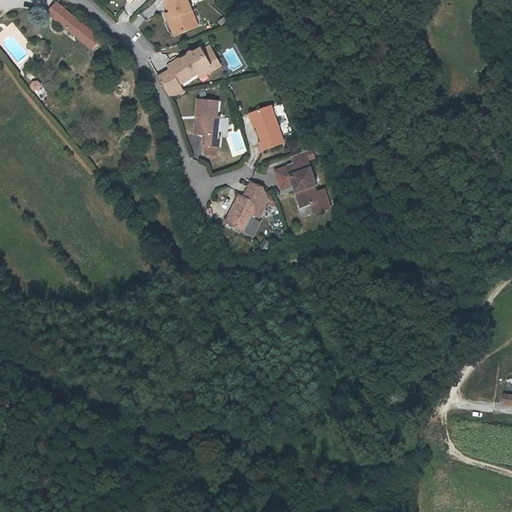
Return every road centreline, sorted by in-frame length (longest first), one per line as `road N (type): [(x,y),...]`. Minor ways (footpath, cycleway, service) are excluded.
road 1 (residential): [(75,0),(151,69),(194,189),(245,176)]
road 2 (track): [(511,475),(457,459),(432,441),(435,414),(485,356),(511,338)]
